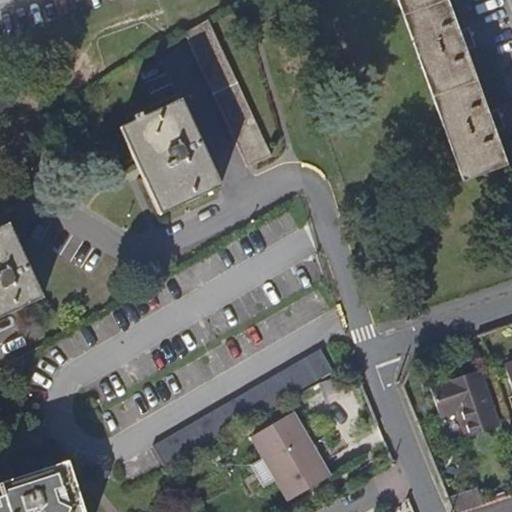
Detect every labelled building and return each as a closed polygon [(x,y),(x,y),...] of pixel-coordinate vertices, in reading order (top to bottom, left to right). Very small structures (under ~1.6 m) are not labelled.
[(506,165),(445,0),(400,0),(467,180),(506,165)] [(274,156),(210,22),(186,33),(251,167),(274,156)] [(222,186),(184,98),(123,124),(161,213),(222,186)] [(0,315),(43,297),(9,222),(0,225),(0,315)] [(161,469),(325,376),(314,358),(151,450),(161,469)] [(502,428),(482,371),(434,388),(444,418),(461,412),(470,439),(502,428)] [(331,480),(296,415),(254,437),(266,460),(278,482),(289,503),(331,480)] [(278,482),(266,460),(251,469),(263,490),(278,482)] [(0,511),(80,511),(65,462),(0,481),(0,511)] [(455,511),(467,511),(486,506),(481,491),(451,501),(455,511)]
